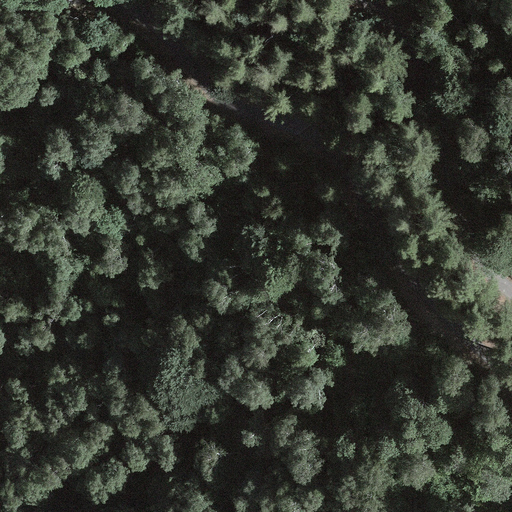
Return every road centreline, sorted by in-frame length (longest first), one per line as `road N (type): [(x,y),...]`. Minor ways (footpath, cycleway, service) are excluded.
road 1 (track): [(111,0),(152,24),(233,107),(295,124),(326,144),(413,283),(511,375)]
road 2 (track): [(511,290),(489,272),(467,224),(423,62),(365,0)]
